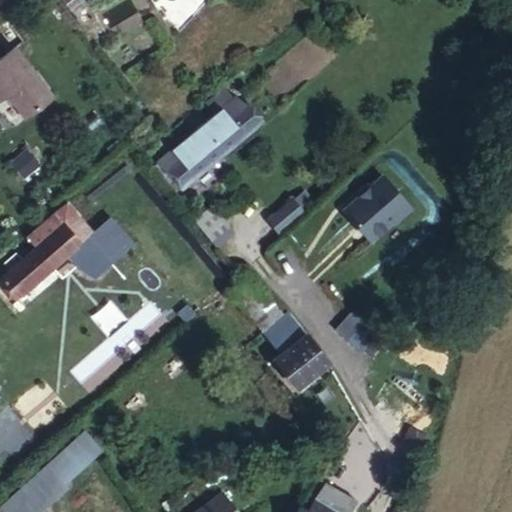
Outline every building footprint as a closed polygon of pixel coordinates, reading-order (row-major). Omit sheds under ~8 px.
[(133,0),(119,0),(102,11),(111,26),(139,9),(133,0)] [(60,88),(22,38),(0,55),(0,84),(6,92),(14,86),(32,110),(60,88)] [(229,93),(232,96),(249,82),(245,78),(229,93)] [(171,166),(189,188),(278,112),(252,79),(249,82),(232,96),(162,155),(171,166)] [(19,184),(40,161),(24,147),(4,170),(19,184)] [(408,185),(366,217),(390,249),(413,232),(415,233),(433,219),(408,185)] [(311,197),(287,219),(299,232),(322,210),(311,197)] [(223,208),(210,219),(226,238),(239,228),(223,208)] [(61,274),(95,245),(80,226),(71,216),(42,239),(51,250),(9,285),(25,304),(27,301),(35,310),(68,283),(61,274)] [(249,275),(232,290),(273,336),(296,316),(256,269),(249,275)] [(382,322),(383,320),(372,310),(354,331),(364,341),(382,322)] [(296,316),(273,336),(302,370),(297,375),(312,394),(346,365),(300,312),(296,316)] [(382,322),(364,341),(386,360),(403,342),(382,322)] [(440,380),(409,365),(393,397),(424,413),(440,380)] [(81,447),(42,481),(59,500),(60,499),(98,466),(81,447)] [(52,511),(63,503),(60,499),(59,500),(42,481),(6,511),(52,511)] [(237,511),(223,491),(191,511),(237,511)]
